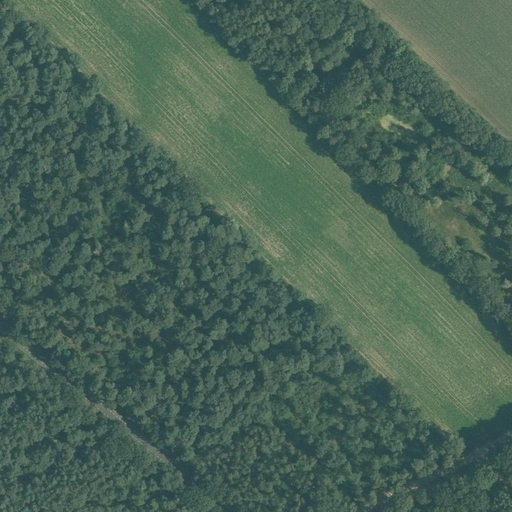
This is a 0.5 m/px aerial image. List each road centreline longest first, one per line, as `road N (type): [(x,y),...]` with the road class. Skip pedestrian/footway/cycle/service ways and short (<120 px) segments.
road 1 (tertiary): [(229,511),(0,324)]
road 2 (track): [(339,511),(511,432)]
